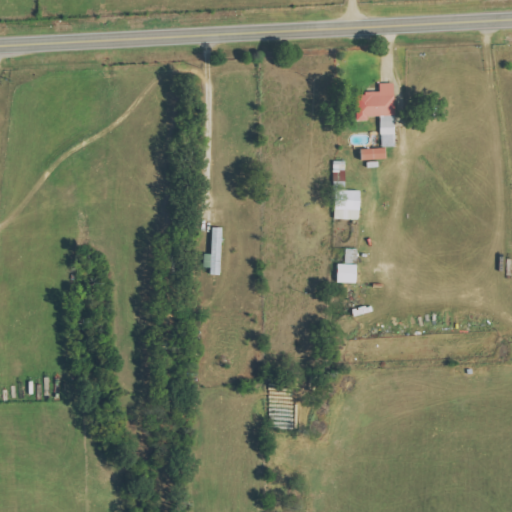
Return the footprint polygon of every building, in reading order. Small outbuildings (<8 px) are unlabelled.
[(399,147),(397,84),(383,84),(383,93),(359,93),(360,121),(372,121),(372,117),(384,117),(384,147),(399,147)] [(390,148),(365,150),(365,160),(391,159),(390,148)] [(348,162),(337,161),(336,176),(347,176),(348,162)] [(363,191),(349,191),(349,181),(338,181),(337,219),(363,220),(363,191)] [(360,249),(348,249),(347,264),(359,264),(360,249)] [(341,265),(340,283),(360,284),(360,265),(341,265)]
